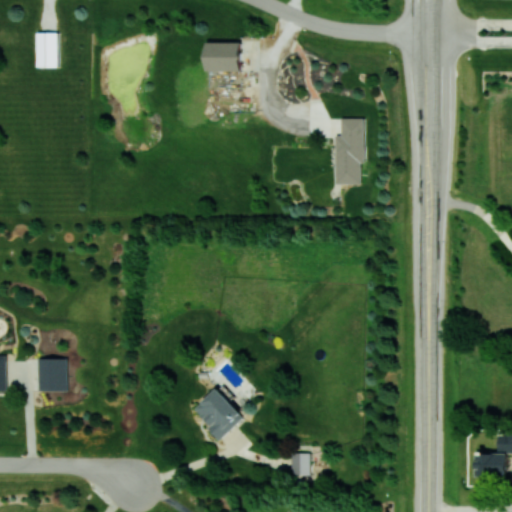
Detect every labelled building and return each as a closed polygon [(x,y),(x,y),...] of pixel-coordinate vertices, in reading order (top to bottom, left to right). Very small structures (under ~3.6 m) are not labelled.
[(38,66),(59,67),(60,32),(39,31),(38,66)] [(208,70),(242,71),(243,42),(209,41),(208,70)] [(338,183),(362,183),(362,162),(366,162),(366,117),(343,118),(343,134),(337,134),(338,183)] [(0,389),(8,390),(8,354),(0,354),(0,389)] [(40,390),(68,390),(69,358),(40,357),(40,390)] [(208,426),(221,439),(246,416),(219,387),(197,408),(211,423),(208,426)] [(511,427),(500,441),(500,452),(478,452),(479,476),(490,476),(492,477),(509,477),(508,452),(511,452),(511,427)] [(311,452),(292,452),(292,474),(311,474),(311,452)]
